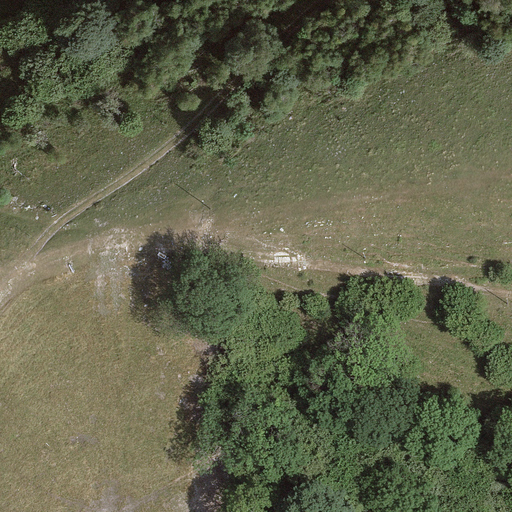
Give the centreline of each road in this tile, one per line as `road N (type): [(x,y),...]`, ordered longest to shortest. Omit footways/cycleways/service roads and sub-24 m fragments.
road 1 (track): [(63,248),(160,236),(511,299)]
road 2 (track): [(63,248),(48,231),(144,162),(334,0)]
road 3 (track): [(160,236),(511,175)]
